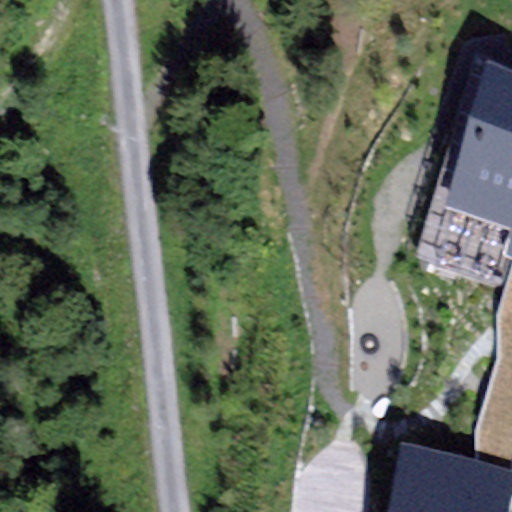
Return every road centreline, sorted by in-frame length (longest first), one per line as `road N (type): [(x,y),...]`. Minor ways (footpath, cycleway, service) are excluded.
road 1 (track): [(173,511),(114,0)]
road 2 (track): [(61,0),(0,118)]
